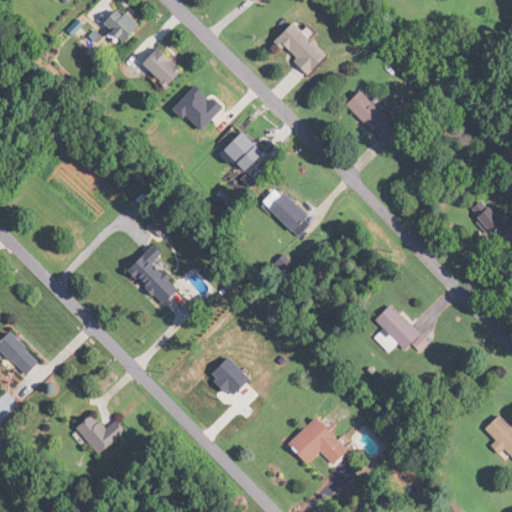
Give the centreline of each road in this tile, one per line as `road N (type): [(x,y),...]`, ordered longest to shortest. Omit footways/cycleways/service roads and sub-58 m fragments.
road 1 (residential): [(511,344),(171,0)]
road 2 (residential): [(274,511),(0,229)]
